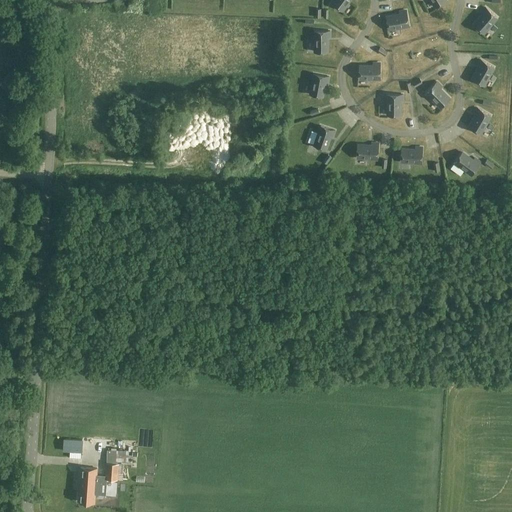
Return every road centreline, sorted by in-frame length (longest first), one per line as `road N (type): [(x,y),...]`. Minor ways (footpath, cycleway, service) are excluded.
road 1 (tertiary): [(26,511),(48,175),(49,0)]
road 2 (track): [(267,289),(168,281),(84,202),(47,192)]
road 3 (track): [(186,130),(183,148),(158,166),(48,162)]
